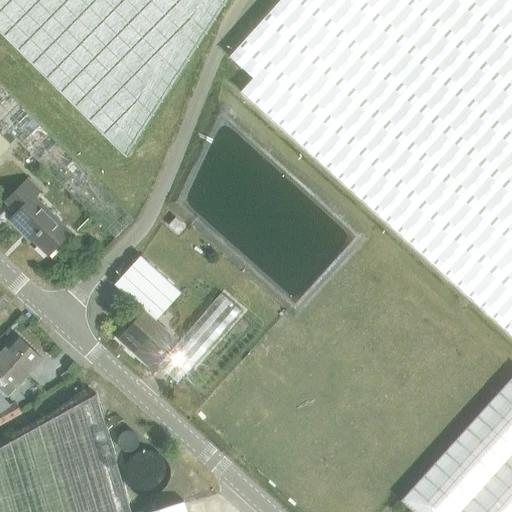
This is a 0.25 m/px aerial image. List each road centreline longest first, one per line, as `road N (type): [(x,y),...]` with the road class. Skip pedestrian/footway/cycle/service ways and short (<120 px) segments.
road 1 (unclassified): [(60,315),(145,223),(241,0)]
road 2 (unclassified): [(273,511),(60,315)]
